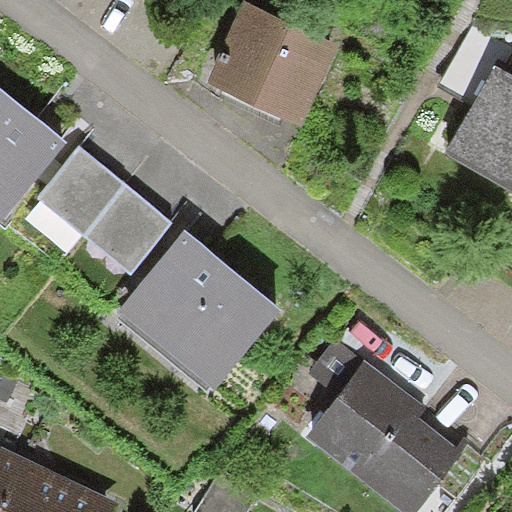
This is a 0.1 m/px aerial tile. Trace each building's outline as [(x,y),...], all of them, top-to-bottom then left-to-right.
[(320,48),(236,10),(201,85),(285,123),(320,48)] [(511,91),(485,76),(440,152),(511,194),(511,91)] [(0,103),(0,192),(44,142),(0,103)] [(66,145),(25,194),(113,266),(153,217),(66,145)] [(166,230),(107,301),(198,375),(256,305),(166,230)] [(357,366),(298,445),(389,511),(395,511),(440,452),(402,425),(414,409),(357,366)] [(97,511),(99,509),(0,454),(0,511),(97,511)] [(245,511),(255,496),(224,477),(203,511),(245,511)]
